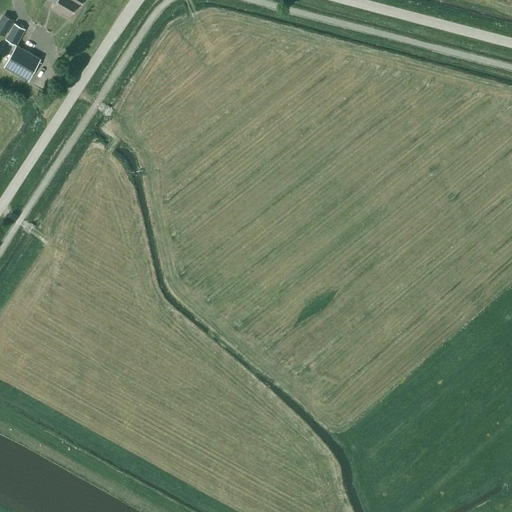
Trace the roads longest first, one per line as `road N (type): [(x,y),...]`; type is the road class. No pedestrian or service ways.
road 1 (tertiary): [(136,0),(0,206)]
road 2 (tertiary): [(511,43),(346,0)]
